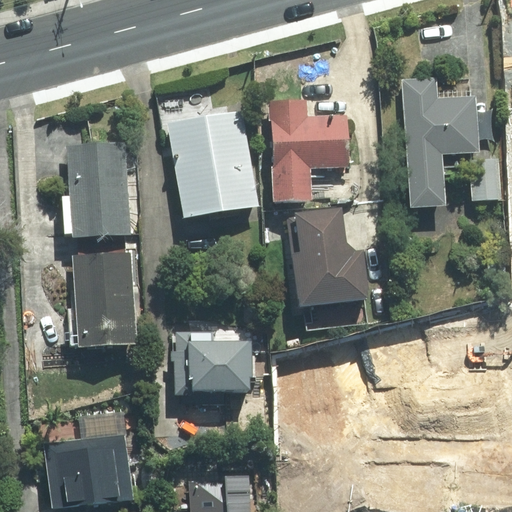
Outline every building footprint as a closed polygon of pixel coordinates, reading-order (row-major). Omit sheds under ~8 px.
[(485,153),(482,96),(445,98),(444,80),(411,81),(419,206),(452,204),(449,155),(485,153)] [(312,96),(276,96),(277,201),(319,200),(319,168),(355,168),(354,131),(337,131),(337,114),(312,114),(312,96)] [(268,207),(249,108),(170,123),(189,222),(268,207)] [(131,140),(71,144),(74,191),(59,192),(63,240),(138,234),(131,140)] [(507,200),(505,159),(473,161),(475,201),(507,200)] [(351,252),(348,205),(306,207),(308,249),(298,250),(300,303),(375,299),(372,251),(351,252)] [(146,345),(136,251),(75,258),(85,352),(146,345)] [(261,335),(179,337),(181,390),(262,388),(261,335)] [(142,500),(129,409),(83,416),(86,440),(49,445),(58,511),(142,500)] [(258,511),(254,473),(193,480),(196,511),(258,511)] [(460,511),(511,511),(511,497),(499,496),(498,509),(461,506),(460,511)]
